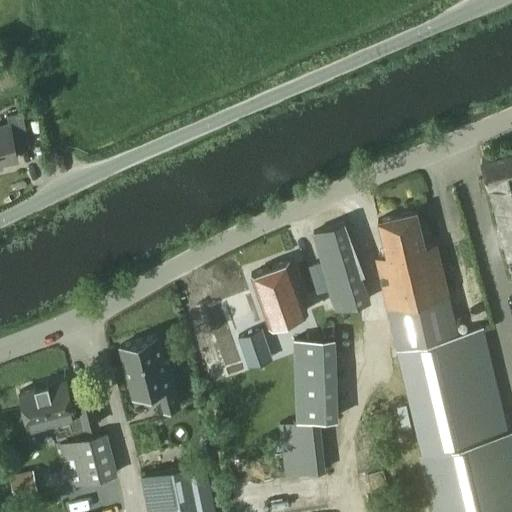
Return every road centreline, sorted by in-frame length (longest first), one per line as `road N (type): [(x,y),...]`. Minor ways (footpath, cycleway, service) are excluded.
road 1 (tertiary): [(0,352),(88,317),(351,184),(511,117)]
road 2 (unclassified): [(493,0),(0,222)]
